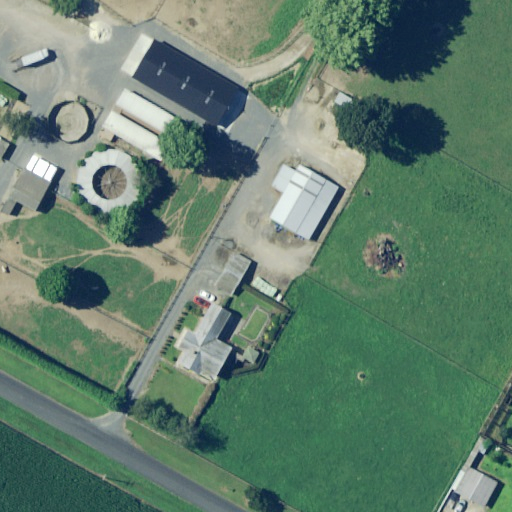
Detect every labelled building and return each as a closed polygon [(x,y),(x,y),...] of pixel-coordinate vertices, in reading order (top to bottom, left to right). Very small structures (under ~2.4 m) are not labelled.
[(157,41),(136,79),(217,125),(239,88),(157,41)] [(102,127),(152,156),(164,137),(165,135),(174,119),(124,89),(115,106),(113,108),(102,127)] [(339,92),(333,102),(345,109),(351,98),(339,92)] [(79,105),(76,103),(73,102),(69,101),(66,101),(62,102),(59,103),(56,105),(53,108),(51,110),(49,113),(48,117),(48,120),(48,124),(48,127),(50,131),(51,134),(54,136),(56,139),(60,140),(63,141),(66,142),(70,142),(73,141),(77,140),(80,138),(82,136),(85,133),(86,130),(87,126),(88,123),(88,119),(87,116),(86,113),(84,110),(82,107),(79,105)] [(113,150),(110,149),(109,149),(107,149),(102,150),(96,152),(91,155),(86,158),(82,163),(79,168),(77,173),(76,179),(76,185),(76,190),(78,196),(81,201),(85,206),(89,210),(94,213),(99,215),(105,216),(111,216),(117,216),(122,214),(127,211),(132,207),(136,203),(139,198),(141,193),(142,187),(143,181),(142,175),(140,170),(137,165),(134,160),(129,156),(124,153),(119,151),(113,150)] [(319,218),(337,186),(299,165),(295,172),(283,165),(271,187),(282,193),(268,218),(308,240),(319,218)] [(22,169),(7,197),(0,210),(8,214),(15,202),(34,212),(49,183),(22,169)] [(240,279),(224,271),(215,287),(231,296),(240,279)] [(263,279),(250,273),(245,284),(258,290),(263,279)] [(229,314),(209,303),(194,333),(186,329),(176,348),(183,352),(177,364),(198,375),(200,372),(214,379),(230,348),(216,340),(229,314)] [(495,482),(468,468),(455,493),(482,507),(495,482)]
